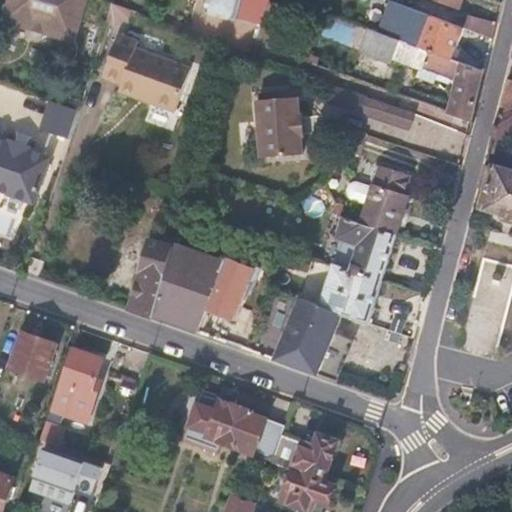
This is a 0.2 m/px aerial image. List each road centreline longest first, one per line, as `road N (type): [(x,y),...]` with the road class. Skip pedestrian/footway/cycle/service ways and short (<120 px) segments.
road 1 (residential): [(0,288),(423,429)]
road 2 (residential): [(511,6),(425,360),(423,429)]
